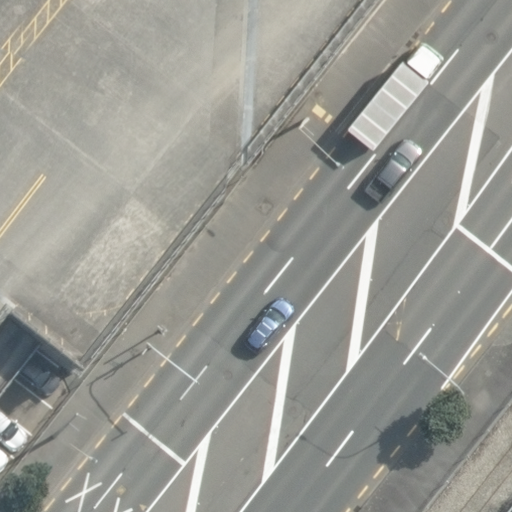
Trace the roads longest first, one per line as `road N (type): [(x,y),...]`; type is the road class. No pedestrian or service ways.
road 1 (primary): [(91,511),(503,0)]
road 2 (primary): [(511,160),(233,511)]
